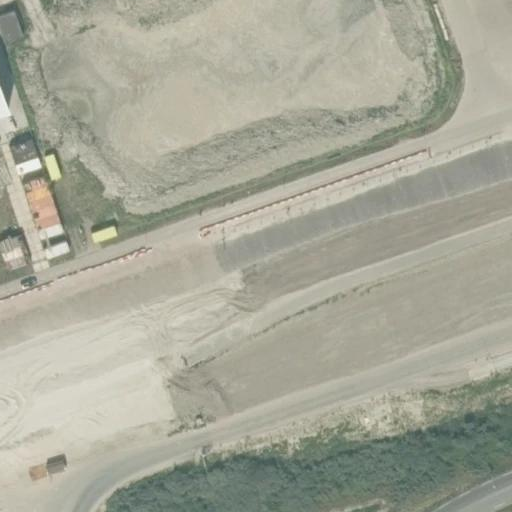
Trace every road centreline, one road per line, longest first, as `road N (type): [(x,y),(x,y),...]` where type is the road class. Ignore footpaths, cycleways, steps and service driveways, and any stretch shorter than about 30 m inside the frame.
road 1 (unclassified): [(0,298),(497,122)]
road 2 (unclassified): [(69,511),(76,489),(111,469),(511,333)]
road 3 (unclassified): [(497,122),(453,0)]
